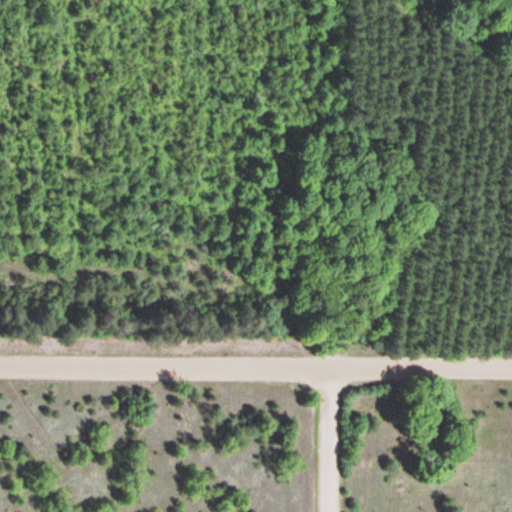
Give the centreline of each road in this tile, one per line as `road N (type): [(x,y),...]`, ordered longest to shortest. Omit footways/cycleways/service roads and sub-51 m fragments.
road 1 (residential): [(0,366),(511,370)]
road 2 (residential): [(331,370),(332,511)]
